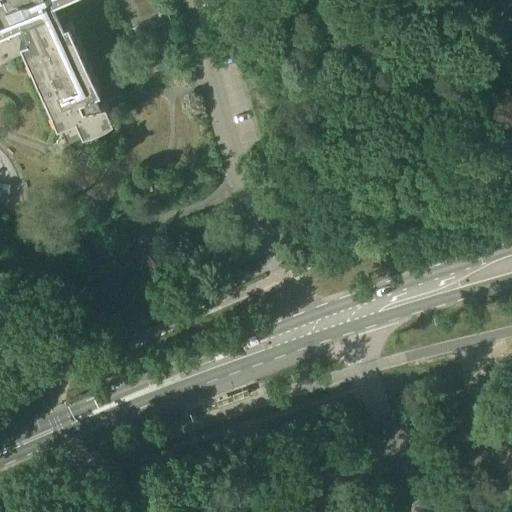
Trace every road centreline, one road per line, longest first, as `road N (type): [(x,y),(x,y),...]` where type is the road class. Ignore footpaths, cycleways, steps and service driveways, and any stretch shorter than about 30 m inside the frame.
road 1 (primary): [(346,303),(171,370),(115,404)]
road 2 (primary): [(115,404),(353,328)]
road 3 (primary): [(511,249),(346,303)]
road 4 (primary): [(353,328),(511,279)]
road 5 (primary): [(0,454),(115,404)]
